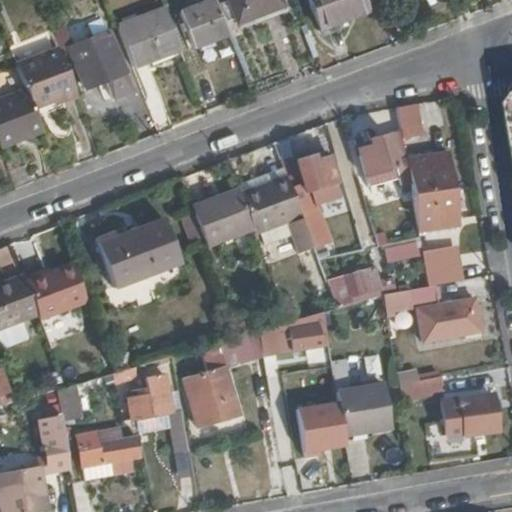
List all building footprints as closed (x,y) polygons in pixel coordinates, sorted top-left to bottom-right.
[(226,35),(212,0),(205,0),(178,10),(192,48),(226,35)] [(279,7),(276,0),(226,0),(235,23),(279,7)] [(365,13),(359,0),(305,0),(317,31),(365,13)] [(179,54),(164,14),(115,31),(131,73),(179,54)] [(125,85),(103,29),(64,45),(80,86),(99,78),(105,93),(125,85)] [(72,94),(53,47),(13,64),(24,93),(30,106),(56,94),(59,101),(72,94)] [(210,91),(196,58),(183,63),(196,97),(210,91)] [(30,106),(24,93),(0,101),(0,140),(37,126),(30,106)] [(418,135),(413,104),(395,107),(398,130),(400,138),(418,135)] [(405,174),(402,159),(400,138),(398,130),(367,140),(369,147),(357,150),(364,176),(395,168),(397,176),(405,174)] [(455,227),(444,153),(402,159),(405,174),(413,233),(455,227)] [(33,181),(22,154),(3,161),(13,188),(33,181)] [(336,185),(328,159),(316,162),(314,155),(295,161),(307,194),(336,185)] [(291,193),(282,166),(235,184),(251,229),(253,234),(299,216),(291,193)] [(235,184),(233,179),(185,197),(204,247),(251,229),(235,184)] [(318,218),(312,199),(304,201),(300,190),(291,193),(299,216),(302,224),(318,218)] [(178,262),(161,217),(111,236),(109,231),(93,237),(111,287),(178,262)] [(386,263),(422,256),(419,240),(382,247),(386,263)] [(85,301),(70,261),(23,280),(36,315),(38,320),(85,301)] [(374,294),(366,266),(336,275),(344,302),(374,294)] [(0,328),(36,315),(23,280),(10,285),(7,279),(0,281),(0,328)] [(476,328),(470,296),(434,302),(430,284),(378,292),(381,309),(413,303),(419,339),(476,328)] [(367,334),(361,310),(370,308),(371,316),(382,313),(381,309),(378,292),(374,294),(344,302),(317,310),(318,316),(330,313),(335,327),(332,328),(335,341),(367,334)] [(318,316),(317,310),(289,318),(291,327),(282,329),(287,351),(323,344),(318,316)] [(281,391),(268,324),(254,328),(258,353),(265,394),(281,391)] [(235,411),(218,357),(239,352),(241,358),(258,353),(254,328),(212,340),(214,346),(196,352),(202,371),(178,380),(192,425),(235,411)] [(131,376),(128,365),(110,370),(112,382),(131,376)] [(164,412),(156,374),(137,378),(139,389),(119,393),(124,420),(164,412)] [(492,430),(487,392),(434,401),(433,391),(437,391),(434,376),(394,383),(397,400),(415,397),(418,415),(437,412),(441,433),(460,431),(461,436),(492,430)] [(77,413),(73,381),(53,387),(57,413),(57,416),(77,413)] [(385,426),(378,383),(331,391),(339,434),(385,426)] [(57,416),(57,413),(35,416),(40,443),(45,443),(46,459),(64,458),(57,416)] [(138,456),(134,436),(119,438),(118,428),(75,436),(82,478),(131,470),(129,457),(138,456)] [(45,507),(37,466),(0,473),(0,511),(26,511),(45,507)]
